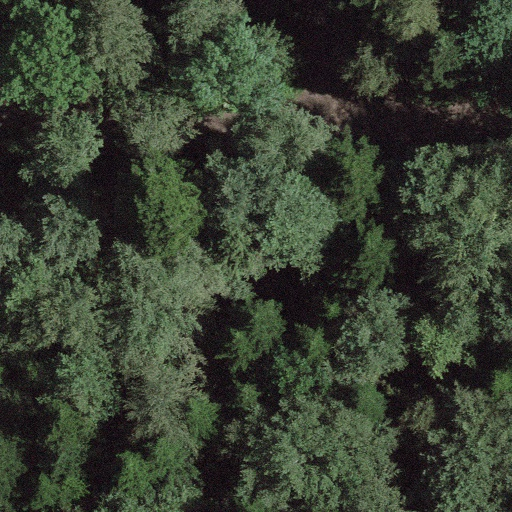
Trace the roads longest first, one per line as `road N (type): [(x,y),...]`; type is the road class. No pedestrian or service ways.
road 1 (track): [(294,0),(310,132),(511,110)]
road 2 (track): [(310,132),(0,116)]
